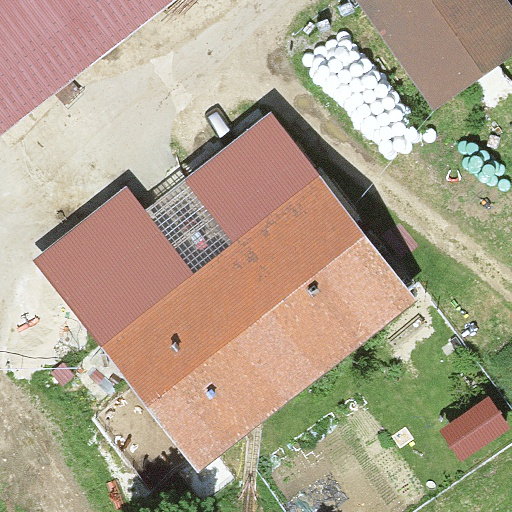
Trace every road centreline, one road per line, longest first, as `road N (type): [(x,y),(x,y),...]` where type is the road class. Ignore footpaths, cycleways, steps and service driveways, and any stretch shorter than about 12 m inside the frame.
road 1 (track): [(511,306),(465,250),(277,118),(182,113)]
road 2 (track): [(296,0),(182,113),(0,209)]
